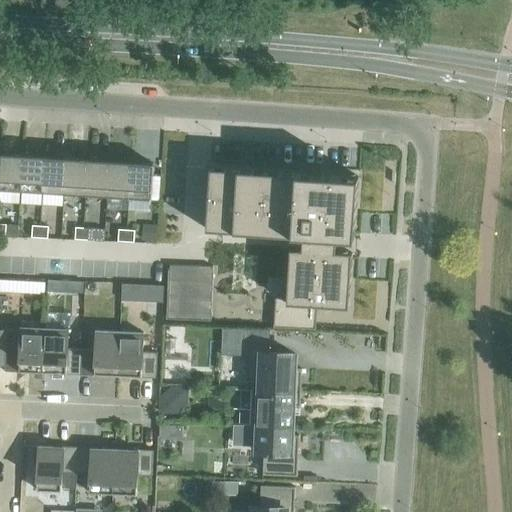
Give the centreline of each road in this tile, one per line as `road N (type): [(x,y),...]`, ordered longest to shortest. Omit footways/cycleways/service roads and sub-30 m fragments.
road 1 (residential): [(399,511),(430,125),(0,99)]
road 2 (secondary): [(0,38),(376,65),(511,93)]
road 3 (secondary): [(511,64),(0,20)]
road 4 (residential): [(11,412),(153,419)]
